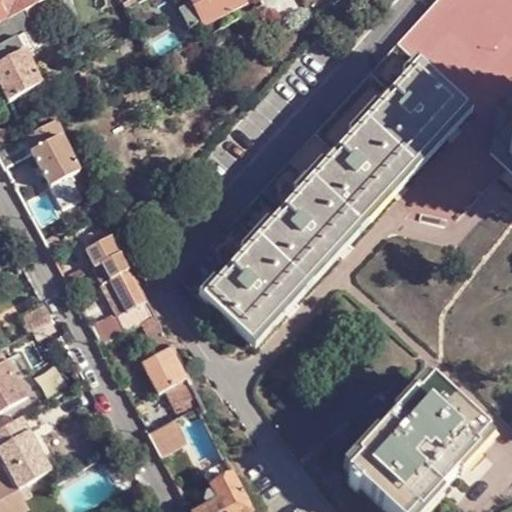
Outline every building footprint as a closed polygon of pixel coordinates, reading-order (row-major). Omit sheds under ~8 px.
[(0,0),(0,1),(11,22),(31,11),(52,0),(22,0),(18,2),(17,0),(0,0)] [(53,0),(52,0),(31,11),(35,19),(57,8),(53,0)] [(201,0),(202,1),(196,5),(207,27),(247,6),(243,0),(201,0)] [(420,67),(467,111),(493,134),(496,104),(511,97),(511,0),(439,0),(398,45),(420,67)] [(0,28),(11,23),(11,22),(0,1),(0,28)] [(138,3),(126,9),(129,13),(140,7),(138,3)] [(0,28),(0,68),(27,55),(27,56),(37,52),(28,36),(41,29),(35,19),(31,11),(11,22),(11,23),(0,28)] [(197,34),(184,42),(189,51),(203,43),(197,34)] [(184,42),(152,60),(157,70),(189,51),(184,42)] [(249,345),(467,111),(420,67),(398,45),(180,280),(202,301),(249,345)] [(0,68),(0,86),(10,106),(26,98),(43,90),(44,89),(27,56),(27,55),(0,68)] [(43,90),(26,98),(32,109),(48,101),(43,90)] [(511,97),(496,104),(493,134),(490,157),(511,177),(511,97)] [(58,124),(68,118),(62,108),(53,113),(58,124)] [(57,124),(58,124),(53,113),(40,120),(44,130),(57,124)] [(65,140),(57,124),(44,130),(26,140),(52,190),(72,181),(81,176),(64,141),(65,140)] [(85,206),(72,181),(52,190),(66,215),(85,206)] [(107,259),(119,253),(114,241),(90,253),(99,271),(105,268),(110,265),(107,259)] [(129,317),(147,308),(119,253),(107,259),(110,265),(105,268),(113,284),(111,284),(128,316),(129,317)] [(29,335),(52,322),(44,307),(22,321),(29,335)] [(150,324),(154,323),(147,308),(129,317),(128,316),(119,321),(127,336),(150,324)] [(157,321),(156,322),(154,323),(150,324),(166,356),(173,353),(158,321),(157,321)] [(188,383),(173,353),(166,356),(150,364),(165,395),(188,383)] [(7,363),(0,367),(0,414),(5,411),(27,399),(7,363)] [(351,485),(358,491),(380,511),(426,511),(491,444),(429,386),(399,417),(344,477),(351,485)] [(144,405),(136,410),(141,420),(150,415),(144,405)] [(0,430),(0,455),(29,439),(28,436),(19,420),(12,424),(0,430)] [(188,446),(176,423),(150,437),(162,459),(188,446)] [(28,436),(29,439),(50,475),(61,468),(41,429),(28,436)] [(29,439),(0,455),(0,461),(9,478),(24,505),(36,496),(30,485),(50,475),(29,439)] [(127,460),(112,468),(121,483),(136,475),(127,460)] [(0,461),(0,482),(9,478),(0,461)] [(9,478),(0,482),(0,511),(27,511),(28,511),(24,505),(9,478)] [(249,511),(233,478),(213,489),(215,492),(220,503),(210,510),(205,511),(249,511)] [(354,496),(358,491),(351,485),(347,488),(354,496)] [(36,496),(24,505),(28,511),(59,511),(48,491),(36,496)] [(220,503),(215,492),(207,496),(205,502),(210,510),(220,503)]
